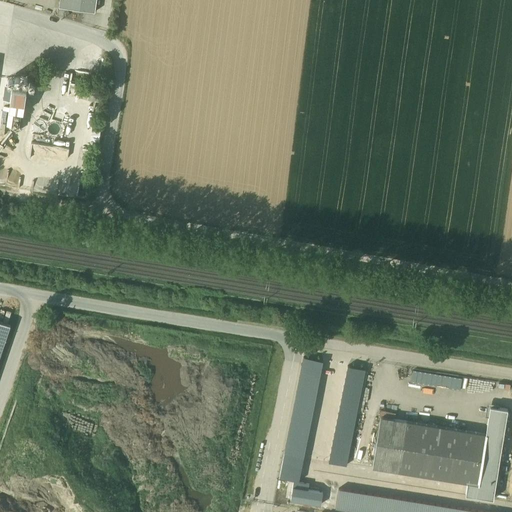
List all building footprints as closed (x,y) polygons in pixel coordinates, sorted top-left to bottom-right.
[(97,0),(60,0),(60,8),(95,13),(97,0)] [(9,94),(12,95),(15,75),(3,73),(1,93),(9,94)] [(72,127),(57,125),(55,132),(55,139),(70,142),(71,137),(72,127)] [(7,176),(6,183),(31,188),(33,180),(7,176)] [(0,356),(11,325),(0,321),(0,356)] [(316,398),(322,359),(303,356),(300,371),(313,373),(312,380),(301,379),(300,386),(309,387),(307,395),(297,393),(296,395),(316,398)] [(478,484),(467,482),(465,495),(493,499),(507,409),(497,407),(488,412),(486,434),(478,484)] [(486,434),(381,417),(373,467),(467,482),(478,484),(486,434)] [(320,491),(293,487),(291,500),(321,504),(323,492),(320,491)] [(346,511),(350,511),(367,511),(369,500),(349,497),(346,511)]
